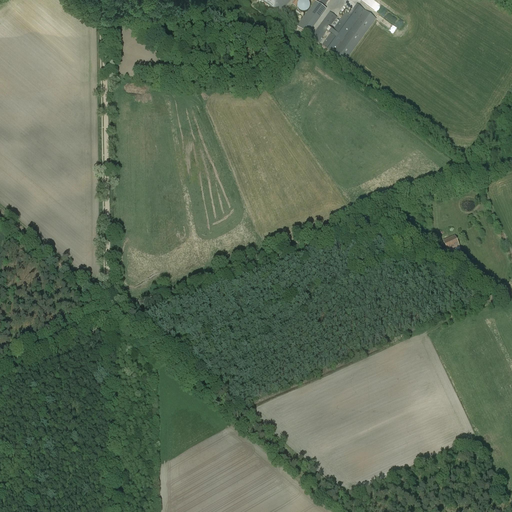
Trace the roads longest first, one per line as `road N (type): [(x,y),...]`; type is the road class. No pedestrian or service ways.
road 1 (track): [(130,305),(511,162)]
road 2 (track): [(111,312),(103,0)]
